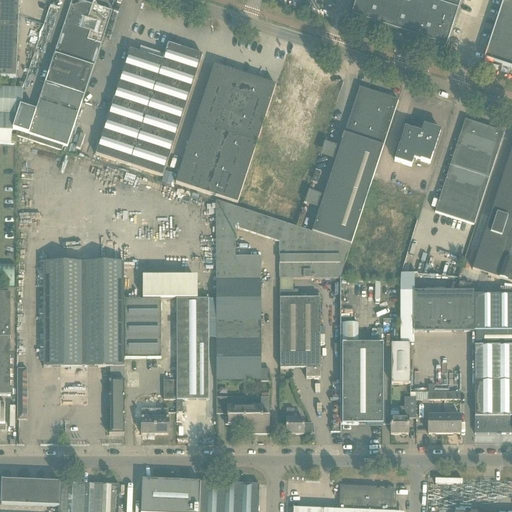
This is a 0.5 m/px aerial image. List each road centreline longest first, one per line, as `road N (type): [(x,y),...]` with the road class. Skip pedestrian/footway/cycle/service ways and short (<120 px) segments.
road 1 (unclassified): [(511,109),(181,0)]
road 2 (unknown): [(273,462),(274,271),(265,250),(246,243)]
road 3 (unclassified): [(420,462),(273,462)]
road 4 (unclassified): [(273,462),(128,462)]
road 5 (unclassified): [(128,462),(0,462)]
road 6 (unknown): [(137,0),(94,120)]
